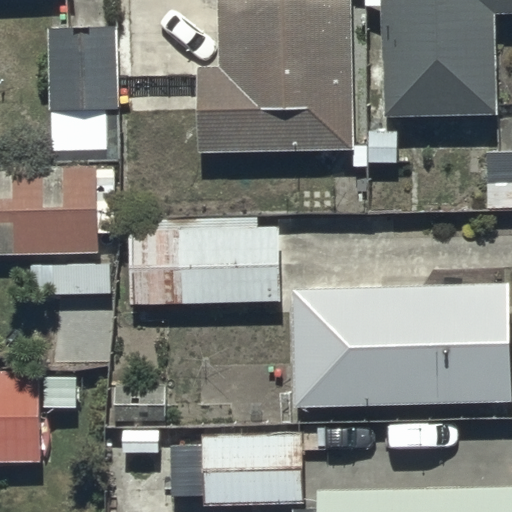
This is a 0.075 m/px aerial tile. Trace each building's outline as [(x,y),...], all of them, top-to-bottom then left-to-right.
[(189,69),(191,154),(348,151),(345,0),(210,0),(212,68),(189,69)] [(511,0),(358,0),(359,8),(372,8),(372,76),(362,76),(362,156),(398,156),(398,123),(487,123),(488,16),(511,15),(511,0)] [(118,31),(40,32),(41,113),(46,113),(46,153),(102,153),(102,112),(119,112),(118,31)] [(452,178),(452,211),(511,210),(511,153),(481,154),(481,178),(452,178)] [(0,170),(0,257),(92,256),(91,236),(114,236),(113,168),(0,170)] [(121,222),(123,305),(276,300),(274,230),(255,230),(255,219),(121,222)] [(108,296),(108,266),(28,268),(28,296),(60,296),(60,319),(100,318),(99,296),(108,296)] [(282,288),(284,404),(503,401),(501,284),(282,288)] [(0,463),(43,464),(43,372),(0,371),(0,463)] [(161,388),(105,386),(104,422),(160,423),(161,388)] [(166,436),(166,502),(196,502),(196,505),(293,505),(293,500),(303,500),(303,432),(196,433),(196,436),(166,436)] [(511,511),(511,485),(308,487),(308,508),(287,508),(286,511),(511,511)]
